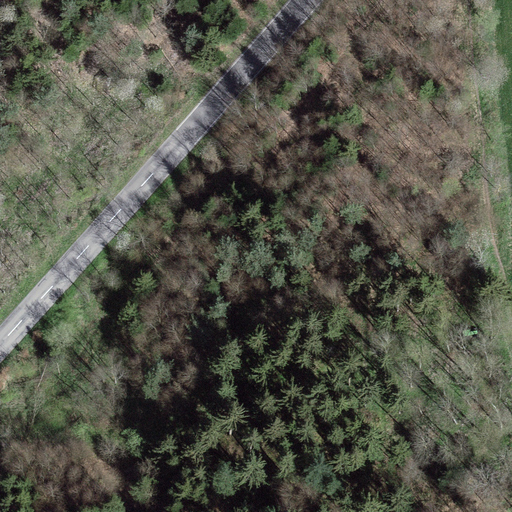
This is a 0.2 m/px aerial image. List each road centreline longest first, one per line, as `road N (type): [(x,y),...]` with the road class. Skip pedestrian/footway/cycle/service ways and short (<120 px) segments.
road 1 (tertiary): [(304,0),(0,345)]
road 2 (track): [(467,0),(475,142),(511,341)]
